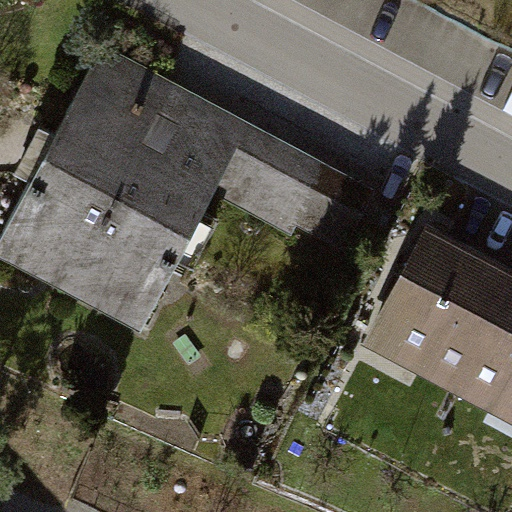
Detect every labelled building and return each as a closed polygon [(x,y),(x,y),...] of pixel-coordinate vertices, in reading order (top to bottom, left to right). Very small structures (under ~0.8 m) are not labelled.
[(511,0),(426,0),(511,43),(511,0)] [(378,189),(103,43),(0,236),(0,249),(142,326),(215,190),(295,233),(300,223),(346,248),(378,189)] [(453,390),(511,276),(511,262),(425,218),(361,342),(453,390)] [(511,420),(511,276),(453,390),(511,420)] [(237,511),(90,446),(68,498),(100,511),(237,511)]
